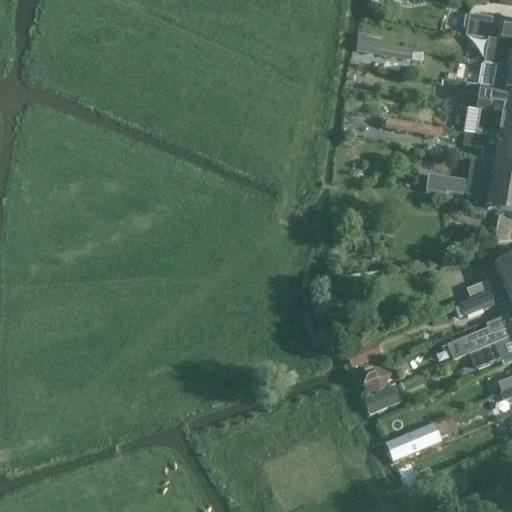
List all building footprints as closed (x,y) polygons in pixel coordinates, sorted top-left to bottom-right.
[(466,32),(465,38),(511,45),(511,31),(491,28),(492,20),(490,20),(490,21),(471,18),(471,17),(469,16),(469,17),(464,19),(463,29),(466,32)] [(511,69),(511,45),(465,38),(463,51),(485,55),(511,60),(510,69),(511,69)] [(356,42),(354,53),(411,63),(413,52),(356,42)] [(511,94),(511,69),(510,69),(482,65),(478,89),(506,94),(511,94)] [(382,67),(381,71),(409,76),(410,70),(399,68),(399,70),(382,67)] [(511,119),(511,94),(506,94),(478,89),(466,87),(464,97),(478,99),(475,113),(492,116),(493,105),(503,107),(501,117),(511,119)] [(379,88),(378,94),(393,96),(394,91),(379,88)] [(511,119),(501,117),(492,116),(475,113),(467,112),(463,135),(498,141),(511,143),(511,119)] [(442,133),(386,122),(385,131),(441,141),(442,133)] [(343,131),(342,138),(353,140),(354,133),(343,131)] [(511,167),(511,143),(498,141),(463,135),(463,136),(464,136),(462,147),(483,150),(481,162),(494,165),(511,167)] [(511,167),(494,165),(481,162),(480,162),(472,160),(467,184),(490,188),(511,192),(511,167)] [(463,198),(465,184),(448,182),(428,179),(425,195),(445,198),(446,196),(463,198)] [(511,216),(511,192),(490,188),(467,184),(465,198),(474,200),(472,214),(486,216),(486,212),(499,215),(511,216)] [(511,216),(499,215),(495,235),(495,244),(511,243),(511,216)] [(503,290),(511,286),(511,259),(493,267),(497,278),(485,283),(486,283),(466,291),(471,304),(503,290)] [(511,286),(503,290),(471,304),(459,309),(463,318),(482,310),(483,312),(507,302),(511,313),(511,312),(511,286)] [(511,338),(511,312),(511,313),(485,324),(487,331),(465,340),(472,355),(511,338)] [(511,338),(472,355),(478,371),(501,361),(504,367),(511,363),(511,338)] [(345,357),(351,372),(381,359),(375,344),(345,357)] [(373,395),(376,396),(383,392),(389,379),(379,376),(366,381),(363,391),(366,392),(365,394),(372,397),(373,395)] [(511,379),(498,385),(502,395),(511,390),(511,379)] [(511,390),(502,395),(501,395),(504,404),(511,400),(511,390)] [(392,391),(361,404),(367,418),(398,405),(392,391)] [(388,445),(391,452),(397,466),(435,451),(426,429),(388,445)] [(428,470),(417,475),(421,485),(433,480),(428,470)] [(449,475),(431,482),(439,502),(457,494),(449,475)]
